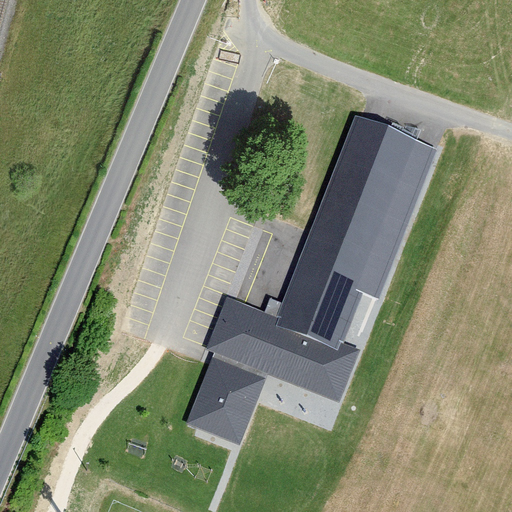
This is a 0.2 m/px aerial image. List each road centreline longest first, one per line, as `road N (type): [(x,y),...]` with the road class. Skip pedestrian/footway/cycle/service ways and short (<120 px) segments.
road 1 (tertiary): [(195,0),(0,460)]
road 2 (unclassified): [(511,131),(362,83),(234,22)]
road 3 (unclassified): [(234,22),(233,85),(166,294)]
